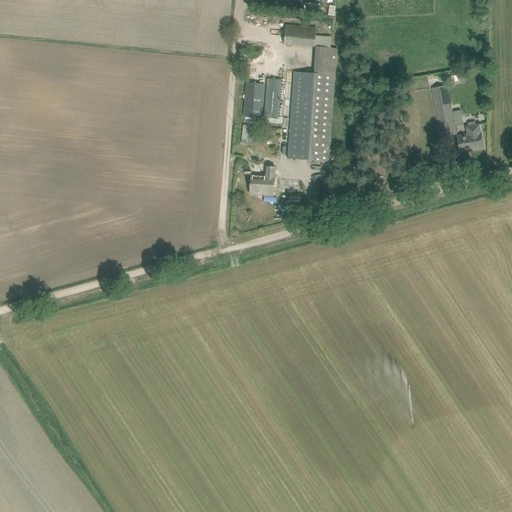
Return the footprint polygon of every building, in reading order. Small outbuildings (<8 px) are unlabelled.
[(305,14),(334,16),(335,4),(306,3),(305,14)] [(286,24),(285,44),(315,47),(317,26),(286,24)] [(295,72),(288,159),(328,162),(329,152),(335,75),(337,49),(331,49),(316,48),(314,74),(305,73),(295,72)] [(267,80),(264,118),(278,119),(281,80),(267,80)] [(243,117),(262,118),(265,84),(245,83),(243,117)] [(448,86),(432,88),(441,138),(457,135),(448,86)] [(241,143),(251,144),(252,133),(247,133),(248,125),(242,124),(241,143)] [(457,136),(458,142),(460,152),(473,149),(473,151),(485,149),(482,133),(481,133),(479,125),(466,127),(468,135),(457,136)] [(252,176),(251,194),(274,196),(275,178),(276,168),(268,167),(267,177),(252,176)]
